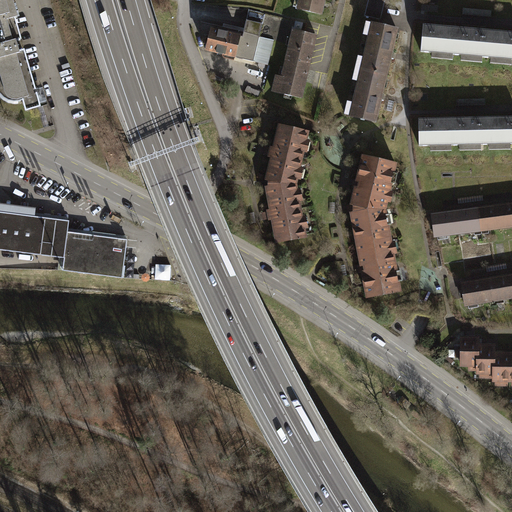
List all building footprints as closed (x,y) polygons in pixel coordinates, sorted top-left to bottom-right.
[(0,0),(0,97),(4,102),(11,104),(22,100),(25,112),(39,108),(38,105),(44,103),(40,88),(34,89),(14,21),(18,20),(12,0),(0,0)] [(302,0),(300,9),(321,14),(324,0),(302,0)] [(381,20),(385,0),(368,0),(365,16),(381,20)] [(492,11),(462,9),(462,16),(492,18),(492,11)] [(211,27),(205,51),(255,62),(260,38),(263,23),(247,20),(244,34),(211,27)] [(360,57),(357,68),(387,75),(398,30),(367,22),(364,35),(370,36),(364,58),(360,57)] [(511,61),(511,60),(511,33),(423,26),(421,53),(431,54),(431,60),(452,62),(453,56),(461,56),(460,62),(482,64),(483,58),(491,59),(491,64),(511,66),(511,61)] [(316,37),(294,32),(283,78),(277,76),(274,91),(302,97),(316,37)] [(260,38),(255,62),(267,64),(272,40),(260,38)] [(349,102),(346,114),(376,122),(387,75),(357,68),(353,80),(359,81),(354,103),(349,102)] [(511,144),(511,143),(511,116),(419,118),(419,145),(430,145),(430,151),(452,151),(452,145),(460,145),(460,150),(482,150),(482,144),(490,144),(490,149),(511,149),(511,144)] [(280,125),(268,183),(296,184),(308,132),(280,125)] [(364,157),(353,202),(385,209),(387,200),(390,200),(392,191),(389,191),(391,182),(393,183),(396,172),(393,171),(395,162),(364,157)] [(268,183),(278,242),(306,237),(296,184),(268,183)] [(352,209),(358,240),(390,234),(389,225),(392,224),(390,215),(386,215),(385,209),(353,202),(352,209)] [(511,203),(477,208),(480,235),(488,235),(488,231),(511,228),(511,203)] [(0,251),(66,260),(69,233),(71,223),(52,221),(37,219),(38,210),(0,205),(0,251)] [(472,236),(480,235),(477,208),(430,213),(433,238),(436,237),(437,240),(447,239),(446,236),(472,233),(472,236)] [(66,260),(65,272),(123,280),(128,241),(69,233),(66,260)] [(358,240),(368,296),(400,290),(398,281),(402,281),(400,272),(397,273),(394,254),(398,253),(396,242),(392,242),(390,234),(358,240)] [(158,263),(158,276),(171,276),(171,264),(158,263)] [(506,265),(485,268),(486,273),(507,270),(506,265)] [(511,274),(488,278),(491,302),(494,302),(494,305),(502,304),(501,301),(511,299),(511,274)] [(475,305),(491,302),(488,278),(461,283),(464,307),(467,306),(467,309),(476,308),(475,305)] [(467,372),(475,372),(475,346),(475,336),(459,336),(459,367),(467,367),(467,372)] [(478,380),(491,380),(491,354),(491,345),(475,346),(475,372),(475,376),(478,376),(478,380)] [(508,387),(508,384),(507,353),(491,354),(491,380),(491,384),(494,384),(494,388),(508,387)]
